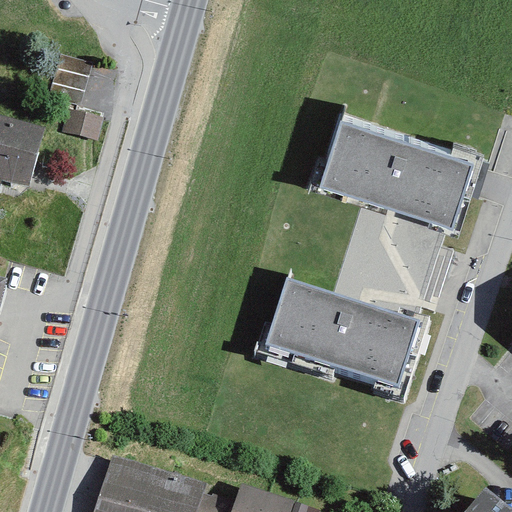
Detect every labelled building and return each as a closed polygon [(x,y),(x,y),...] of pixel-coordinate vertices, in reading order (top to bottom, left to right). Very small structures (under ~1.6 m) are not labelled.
[(86,68),(56,59),(45,98),(75,106),(86,68)] [(95,124),(63,116),(57,138),(89,146),(95,124)] [(473,162),(339,120),(319,185),(453,226),(473,162)] [(0,190),(19,196),(36,135),(0,125),(0,190)] [(417,330),(288,289),(268,353),(398,393),(417,330)] [(196,511),(204,486),(108,456),(91,511),(196,511)] [(296,511),(298,506),(245,488),(237,511),(296,511)] [(509,511),(485,493),(469,511),(509,511)]
